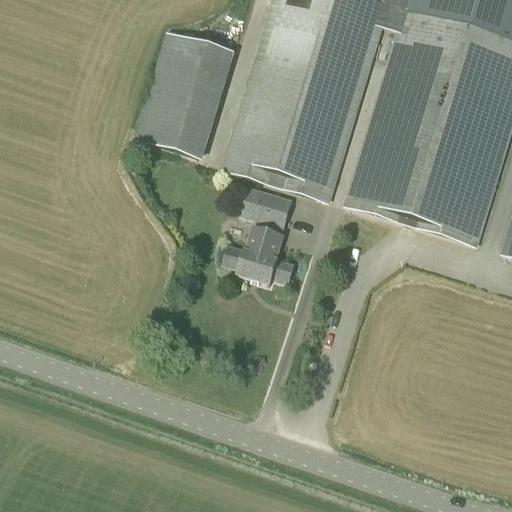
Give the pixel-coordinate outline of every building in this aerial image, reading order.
[(276,0),(224,173),(250,181),(329,205),(381,32),(388,9),(390,0),(276,0)] [(346,213),(397,228),(475,252),(511,130),(511,0),(407,0),(404,13),(388,9),(381,32),(399,38),(346,213)] [(201,166),(205,151),(137,130),(133,146),(201,166)] [(212,153),(208,167),(223,171),(227,157),(212,153)] [(283,235),(291,207),(262,198),(254,226),(283,235)] [(511,220),(500,259),(511,262),(511,220)] [(274,265),(280,248),(254,240),(249,258),(228,251),(222,272),(238,277),(236,282),(269,291),(271,285),(288,290),(294,271),(274,265)]
